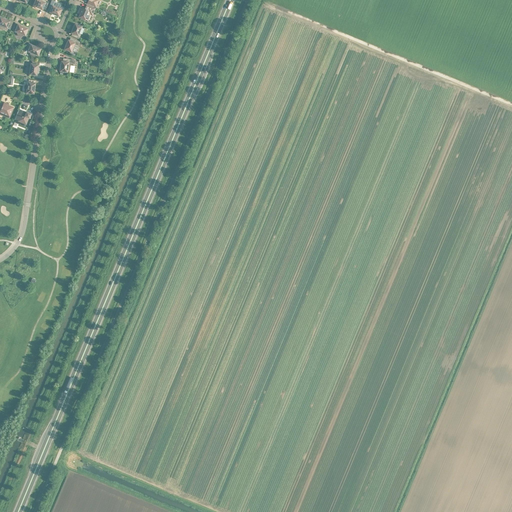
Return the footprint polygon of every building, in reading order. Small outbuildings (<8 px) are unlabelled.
[(49,2),(44,0),(35,0),(33,6),(35,7),(35,8),(40,10),(40,9),(43,10),(44,7),(46,8),(49,2)] [(49,13),(51,14),(56,16),(59,17),(62,9),(59,8),(60,4),(56,3),(55,4),(50,2),(48,9),(50,10),(49,13)] [(86,4),(84,8),(80,6),(77,13),(80,14),(79,18),(88,21),(90,15),(92,16),(96,8),(86,4)] [(9,20),(0,17),(0,16),(0,27),(1,28),(2,28),(3,28),(4,28),(4,27),(7,29),(8,27),(10,28),(13,22),(9,20)] [(22,35),(26,36),(29,28),(18,24),(15,22),(12,29),(15,30),(14,32),(17,33),(18,34),(18,35),(19,36),(20,36),(21,36),(22,35)] [(71,30),(71,31),(70,33),(73,34),(72,36),(79,39),(81,34),(79,33),(82,26),(74,23),(73,26),(73,25),(71,30)] [(64,49),(71,53),(74,46),(78,47),(80,42),(71,38),(70,40),(68,39),(67,42),(66,42),(64,47),(65,47),(64,49)] [(35,55),(38,56),(42,48),(31,44),(28,43),(26,49),(28,50),(27,52),(30,53),(30,54),(31,55),(32,56),(33,56),(34,56),(35,55)] [(61,61),(60,63),(59,69),(60,69),(59,71),(68,73),(68,72),(69,72),(70,65),(73,66),(74,60),(64,58),(64,61),(61,61)] [(32,61),(32,63),(30,63),(30,66),(29,67),(28,68),(28,69),(28,70),(28,71),(29,71),(28,75),(37,76),(39,65),(39,62),(32,61)] [(29,79),(28,81),(27,81),(27,85),(26,85),(25,86),(25,87),(25,88),(25,89),(26,90),(26,93),(34,95),(36,83),(36,80),(29,79)] [(9,105),(9,104),(4,102),(2,107),(0,106),(0,114),(8,118),(9,118),(14,107),(9,105)] [(23,126),(24,124),(26,125),(29,118),(29,119),(32,113),(27,111),(26,112),(25,111),(25,112),(22,111),(22,112),(18,110),(14,120),(18,121),(17,123),(23,126)]
